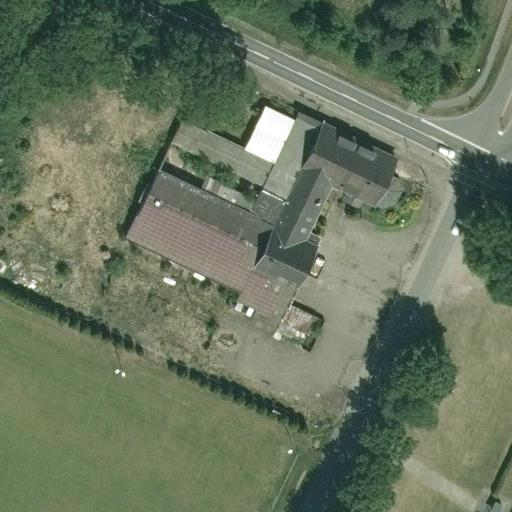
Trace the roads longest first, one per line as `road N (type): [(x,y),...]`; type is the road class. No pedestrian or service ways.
road 1 (residential): [(319,511),(480,163)]
road 2 (secondary): [(480,163),(138,0)]
